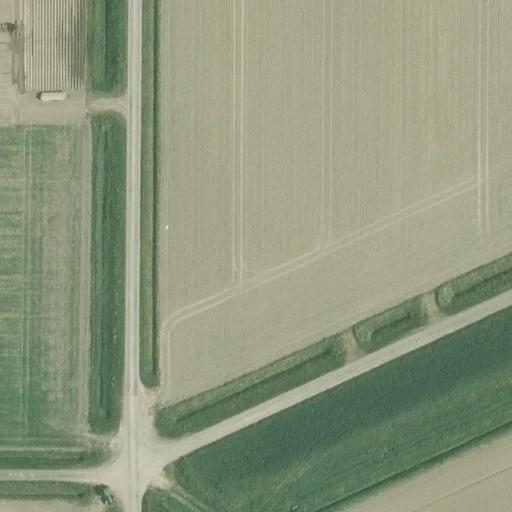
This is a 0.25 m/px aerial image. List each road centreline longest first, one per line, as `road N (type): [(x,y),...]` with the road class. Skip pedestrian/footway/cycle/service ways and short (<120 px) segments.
road 1 (unclassified): [(130,475),(131,0)]
road 2 (unclassified): [(130,475),(511,298)]
road 3 (unclassified): [(130,475),(0,476)]
